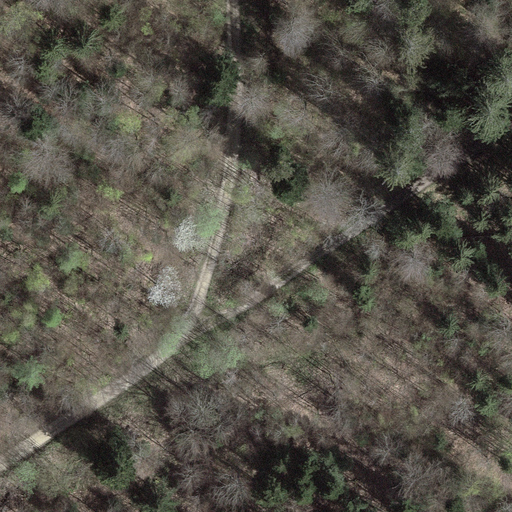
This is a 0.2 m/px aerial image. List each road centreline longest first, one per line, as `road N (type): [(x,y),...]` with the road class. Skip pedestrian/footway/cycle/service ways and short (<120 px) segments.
road 1 (track): [(511,143),(175,351),(0,471)]
road 2 (track): [(175,351),(207,293),(238,132),(235,0)]
